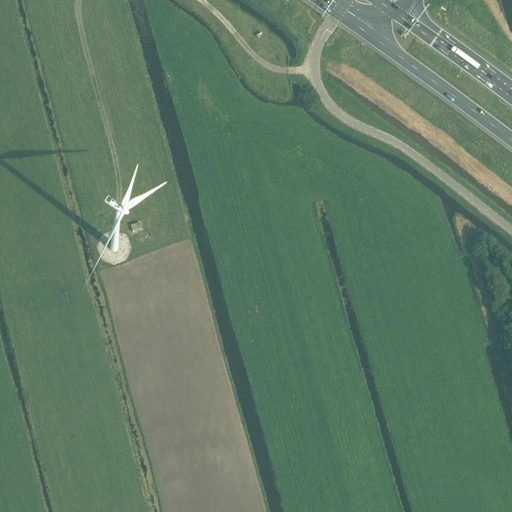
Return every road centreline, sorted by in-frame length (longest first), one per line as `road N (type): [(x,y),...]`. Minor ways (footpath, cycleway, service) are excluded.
road 1 (unclassified): [(511,231),(397,144),(331,108),(313,70),(316,47),(337,13)]
road 2 (track): [(78,0),(121,182),(119,225)]
road 3 (trunk): [(365,32),(511,141)]
road 4 (trunk): [(511,99),(396,15)]
road 5 (track): [(313,70),(265,65),(200,0)]
